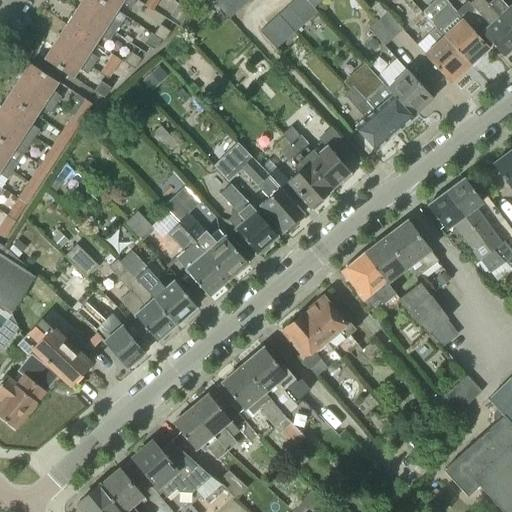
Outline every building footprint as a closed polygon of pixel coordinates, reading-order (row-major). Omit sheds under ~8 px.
[(94,0),(82,0),(76,11),(112,35),(118,25),(112,20),(116,14),(94,0)] [(94,0),(116,14),(123,4),(130,8),(135,0),(94,0)] [(227,0),(218,0),(214,4),(228,19),(238,11),(227,0)] [(247,2),(244,0),(227,0),(238,11),(247,2)] [(320,1),(319,0),(302,0),(312,10),(320,1)] [(511,33),(481,0),(472,0),(468,4),(473,9),(462,20),(489,48),(492,45),(503,57),(506,54),(509,55),(511,51),(511,33)] [(481,0),(511,33),(511,4),(508,8),(500,0),(481,0)] [(369,10),(377,19),(386,11),(378,2),(369,10)] [(177,4),(169,17),(180,25),(189,12),(177,4)] [(462,20),(461,18),(449,6),(430,23),(434,28),(442,37),(469,66),(489,48),(462,20)] [(286,8),(277,16),(293,34),(302,26),(286,8)] [(76,11),(65,27),(95,47),(101,37),(108,41),(112,35),(76,11)] [(402,28),(386,11),(377,19),(375,22),(391,39),(402,28)] [(224,19),(218,12),(211,18),(218,25),(224,19)] [(293,34),(277,16),(259,33),(275,49),(293,34)] [(383,47),(391,39),(375,22),(367,30),(383,47)] [(164,41),(169,34),(170,31),(160,25),(154,35),(161,40),(164,41)] [(65,27),(54,44),(91,67),(97,58),(90,54),(95,47),(65,27)] [(469,66),(442,37),(434,28),(425,37),(432,45),(422,55),(450,84),(469,66)] [(155,50),(159,42),(161,40),(154,35),(151,33),(144,43),(155,50)] [(54,44),(44,60),(73,79),(80,70),(86,74),(91,67),(54,44)] [(124,62),(135,69),(141,59),(131,52),(124,62)] [(112,54),(100,72),(109,78),(121,60),(112,54)] [(406,69),(405,70),(395,60),(375,76),(386,88),(412,116),(432,98),(406,69)] [(18,80),(55,104),(60,97),(52,92),(58,82),(29,63),(18,80)] [(412,116),(386,88),(375,76),(364,63),(357,69),(344,80),(351,88),(393,134),(403,125),(406,126),(411,121),(411,117),(412,116)] [(152,91),(168,76),(159,66),(143,81),(152,91)] [(18,80),(7,97),(36,116),(41,108),(49,113),(55,104),(18,80)] [(100,81),(93,91),(103,98),(110,88),(100,81)] [(374,151),(378,148),(381,148),(385,145),(385,142),(393,134),(351,88),(342,96),(362,120),(353,128),(374,151)] [(127,92),(115,103),(124,113),(136,102),(127,92)] [(84,100),(74,94),(63,111),(72,117),(79,122),(91,105),(84,100)] [(7,97),(0,107),(0,116),(33,138),(38,130),(30,125),(36,116),(7,97)] [(0,116),(0,140),(22,154),(33,138),(0,116)] [(72,117),(61,134),(68,139),(79,122),(72,117)] [(281,135),(290,145),(330,190),(332,188),(331,187),(339,180),(343,184),(353,176),(328,147),(317,156),(313,151),(310,153),(306,149),(308,146),(300,137),(299,137),(291,127),(281,135)] [(61,134),(50,150),(57,155),(68,139),(61,134)] [(0,140),(0,164),(11,171),(22,154),(0,140)] [(321,199),(330,190),(290,145),(281,153),(289,163),(291,161),(295,166),(293,168),(297,172),(287,181),(313,211),(323,202),(321,199)] [(50,150),(39,167),(46,172),(57,155),(50,150)] [(511,150),(492,165),(511,192),(511,150)] [(296,207),(280,188),(252,158),(241,169),(269,197),(261,204),(282,228),(278,231),(283,236),(295,225),(293,222),(303,214),(297,206),(296,207)] [(62,185),(74,172),(66,163),(56,178),(62,185)] [(0,164),(0,175),(6,179),(11,171),(0,164)] [(39,167),(28,184),(35,188),(46,172),(39,167)] [(475,209),(483,204),(464,179),(461,181),(458,181),(454,183),(454,186),(445,192),(490,252),(493,250),(505,263),(511,270),(511,252),(504,241),(501,244),(475,209)] [(28,184),(18,200),(24,205),(35,188),(28,184)] [(277,236),(254,210),(230,184),(219,193),(231,208),(230,217),(228,219),(229,221),(228,222),(256,254),(259,252),(262,253),(267,248),(268,244),(277,236)] [(479,260),(489,274),(505,263),(493,250),(490,252),(445,192),(437,199),(434,198),(430,201),(430,204),(427,206),(445,231),(453,226),(479,260)] [(18,200),(7,217),(14,221),(24,205),(18,200)] [(142,242),(154,231),(150,227),(151,226),(137,211),(135,213),(132,209),(124,215),(128,219),(125,223),(142,242)] [(196,244),(226,278),(237,269),(238,270),(247,263),(223,236),(214,244),(187,214),(177,224),(196,244)] [(0,236),(3,238),(14,221),(7,217),(0,226),(0,236)] [(415,280),(438,262),(407,221),(389,234),(383,239),(406,269),(415,280)] [(196,244),(177,224),(167,234),(183,251),(175,258),(210,298),(219,290),(216,287),(226,278),(196,244)] [(383,239),(364,255),(387,284),(406,269),(383,239)] [(7,249),(16,257),(25,248),(16,240),(7,249)] [(0,308),(9,315),(34,278),(24,271),(26,268),(4,248),(0,245),(0,308)] [(64,256),(86,277),(97,266),(76,245),(64,256)] [(195,312),(194,308),(196,306),(173,280),(165,287),(145,266),(131,251),(120,261),(126,269),(138,283),(145,289),(176,324),(184,317),(189,318),(195,312)] [(387,284),(364,255),(343,272),(361,294),(358,296),(368,308),(379,300),(384,306),(396,297),(387,284)] [(167,336),(167,332),(176,324),(145,289),(138,283),(126,269),(117,277),(130,291),(120,299),(127,308),(156,342),(158,340),(162,340),(167,336)] [(441,282),(447,277),(443,272),(436,277),(441,282)] [(419,284),(410,291),(400,298),(398,299),(408,312),(428,334),(446,321),(419,284)] [(62,299),(76,312),(80,308),(66,294),(62,299)] [(303,314),(338,357),(353,344),(347,337),(355,330),(345,318),(342,320),(324,297),(303,314)] [(142,357),(142,355),(145,353),(121,325),(111,313),(104,319),(85,302),(80,308),(76,312),(91,326),(127,368),(135,361),(138,361),(142,357)] [(315,376),(338,357),(303,314),(283,331),(301,353),(298,356),(315,376)] [(91,364),(84,357),(90,349),(74,335),(68,343),(52,328),(50,329),(40,320),(27,335),(26,334),(22,340),(26,344),(58,374),(71,387),(91,364)] [(6,321),(0,328),(0,334),(8,341),(17,330),(6,321)] [(22,340),(17,346),(29,357),(18,371),(22,375),(16,383),(7,375),(0,382),(0,396),(5,400),(0,405),(0,418),(14,429),(58,374),(26,344),(22,340)] [(316,414),(300,397),(308,390),(299,379),(295,382),(281,365),(277,367),(263,348),(241,366),(269,400),(284,420),(298,432),(316,414)] [(245,410),(252,418),(260,411),(274,428),(279,424),(285,430),(280,435),(295,449),(305,438),(298,432),(284,420),(269,400),(241,366),(221,383),(245,410)] [(458,413),(480,394),(465,377),(467,375),(461,369),(454,375),(460,381),(444,396),(458,413)] [(511,511),(511,376),(511,378),(487,400),(503,417),(443,472),(467,497),(478,487),(501,511),(511,511)] [(237,444),(223,427),(231,421),(208,394),(191,409),(227,452),(237,444)] [(195,451),(203,444),(217,460),(227,452),(191,409),(173,424),(195,451)] [(191,493),(196,489),(208,503),(225,488),(210,477),(184,455),(185,455),(170,441),(159,451),(151,442),(132,458),(145,473),(150,480),(157,489),(158,488),(166,498),(162,501),(172,511),(196,511),(179,492),(191,493)] [(429,468),(434,463),(428,456),(423,461),(429,468)] [(121,511),(136,511),(134,509),(145,500),(119,469),(99,487),(121,511)] [(229,471),(219,481),(238,498),(248,488),(229,471)] [(121,511),(99,487),(98,486),(77,503),(84,511),(121,511)] [(337,511),(311,490),(292,511),(304,511),(307,510),(319,509),(322,511),(337,511)]
